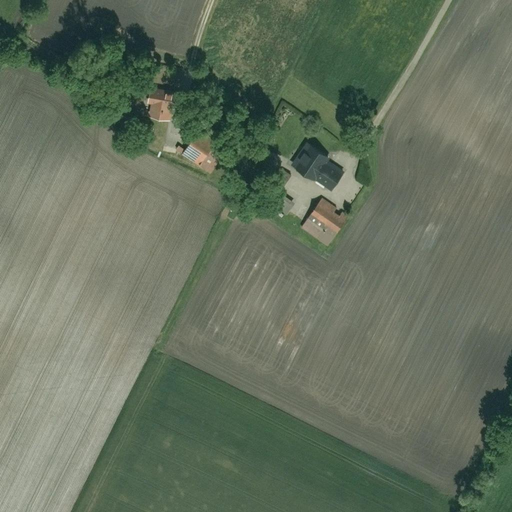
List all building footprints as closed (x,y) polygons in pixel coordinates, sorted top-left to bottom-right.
[(154,85),(150,111),(180,115),(184,89),(154,85)] [(199,136),(187,156),(213,171),(225,151),(199,136)] [(318,143),(299,168),(334,194),(353,169),(318,143)] [(284,192),(274,207),(287,216),(297,201),(284,192)] [(320,205),(303,227),(330,247),(347,224),(320,205)]
